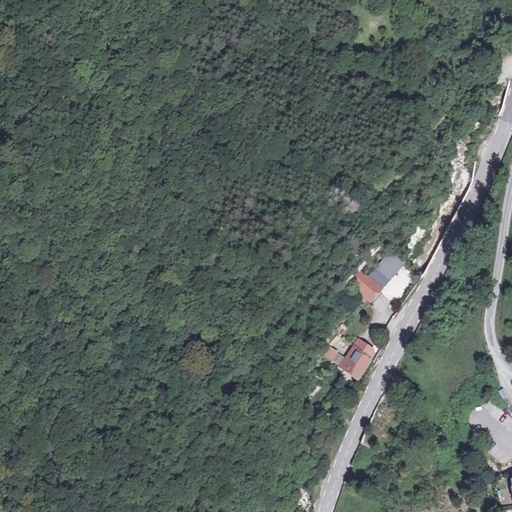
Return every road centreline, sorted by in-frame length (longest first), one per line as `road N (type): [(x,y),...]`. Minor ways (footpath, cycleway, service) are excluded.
road 1 (secondary): [(325,511),(357,426),(474,202),(511,110)]
road 2 (residential): [(511,189),(490,315),(494,346),(511,371)]
